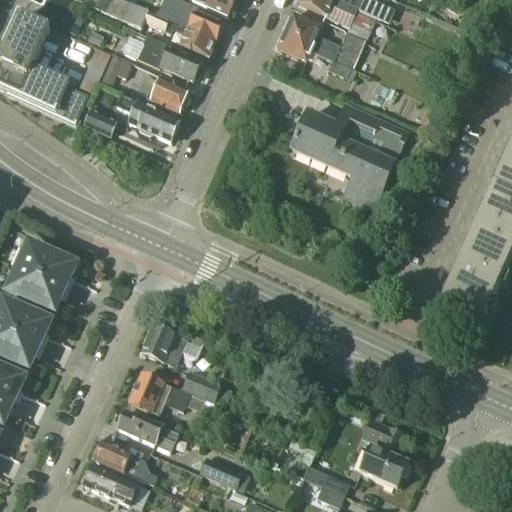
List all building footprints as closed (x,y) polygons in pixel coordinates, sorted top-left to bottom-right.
[(62,34),(74,8),(55,0),(49,0),(39,24),(62,34)] [(216,47),(148,16),(112,0),(65,0),(141,34),(144,28),(170,39),(172,35),(184,41),(180,50),(209,63),(216,47)] [(237,0),(195,0),(193,6),(228,22),(237,0)] [(328,0),(302,0),(299,7),(328,20),(350,30),(348,35),(368,43),(378,22),(328,0)] [(380,23),(387,9),(367,0),(363,0),(361,7),(345,0),(328,0),(378,22),(380,23)] [(224,30),(195,18),(192,26),(152,8),(148,16),(216,47),(217,46),(224,30)] [(356,68),(366,47),(346,38),(340,52),(318,42),(322,33),(294,20),(286,36),(356,68)] [(75,130),(88,102),(31,76),(50,35),(23,23),(22,23),(19,22),(3,57),(0,55),(0,93),(8,98),(8,100),(75,130)] [(350,82),(356,68),(286,36),(279,53),(307,66),(312,56),(334,66),(330,74),(350,82)] [(144,51),(138,65),(159,74),(160,73),(193,88),(195,84),(199,84),(202,77),(200,74),(203,67),(148,42),(144,51)] [(113,63),(102,87),(111,91),(116,80),(125,84),(130,71),(122,67),(113,63)] [(192,102),(189,98),(190,96),(161,83),(151,106),(180,119),(184,109),(189,109),(192,102)] [(180,127),(122,101),(117,112),(134,119),(129,129),(139,133),(140,137),(150,141),(154,140),(171,148),(180,127)] [(375,216),(409,139),(354,115),(345,135),(309,119),(293,155),(355,183),(346,203),(375,216)] [(111,142),(117,128),(92,116),(85,131),(111,142)] [(511,200),(511,153),(509,159),(507,157),(503,166),(506,167),(494,192),(511,200)] [(509,270),(511,264),(511,200),(494,192),(483,217),(481,216),(478,221),(476,225),(479,226),(468,251),(509,270)] [(483,329),(509,270),(468,251),(457,276),(454,275),(450,283),(453,285),(441,310),(483,329)] [(66,295),(77,271),(39,254),(36,259),(26,255),(18,273),(66,295)] [(55,319),(66,295),(18,273),(9,292),(19,296),(17,302),(55,319)] [(0,333),(40,352),(51,328),(13,310),(11,316),(0,311),(0,312),(0,333)] [(196,362),(204,343),(191,337),(187,345),(175,340),(176,340),(154,330),(142,360),(163,369),(163,368),(175,373),(182,356),(196,362)] [(0,362),(29,376),(40,352),(0,333),(0,362)] [(0,402),(14,409),(25,385),(23,384),(0,373),(0,402)] [(232,396),(191,378),(184,395),(214,408),(214,409),(225,414),(232,396)] [(205,407),(190,401),(164,389),(142,379),(134,400),(130,401),(128,405),(130,408),(129,409),(152,419),(160,422),(165,410),(183,417),(186,411),(201,418),(205,407)] [(331,391),(334,384),(328,381),(325,388),(331,391)] [(0,431),(4,433),(14,409),(0,402),(0,431)] [(126,417),(118,435),(148,448),(171,458),(175,449),(178,441),(155,431),(155,430),(126,417)] [(396,463),(406,441),(371,426),(364,443),(374,447),(360,478),(397,494),(408,468),(396,463)] [(124,478),(148,488),(153,490),(157,482),(142,475),(145,467),(132,461),(132,460),(103,448),(95,467),(124,479),(124,478)] [(242,479),(207,464),(201,478),(236,493),(242,479)] [(93,471),(84,492),(130,511),(131,511),(138,511),(147,494),(139,491),(93,471)] [(349,489),(310,472),(305,484),(322,491),(344,501),(349,489)] [(337,511),(339,511),(344,501),(322,491),(317,503),(337,511)] [(245,509),(248,501),(236,496),(233,504),(245,509)]
